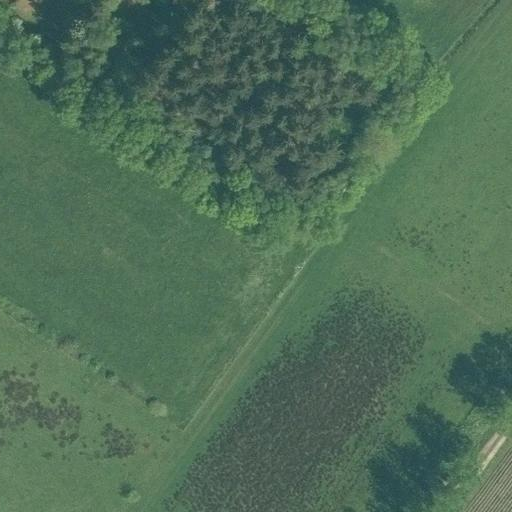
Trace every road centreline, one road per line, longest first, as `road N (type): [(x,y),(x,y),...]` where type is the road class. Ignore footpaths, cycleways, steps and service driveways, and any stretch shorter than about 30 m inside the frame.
road 1 (track): [(133,511),(406,131),(511,9)]
road 2 (track): [(511,409),(435,511)]
